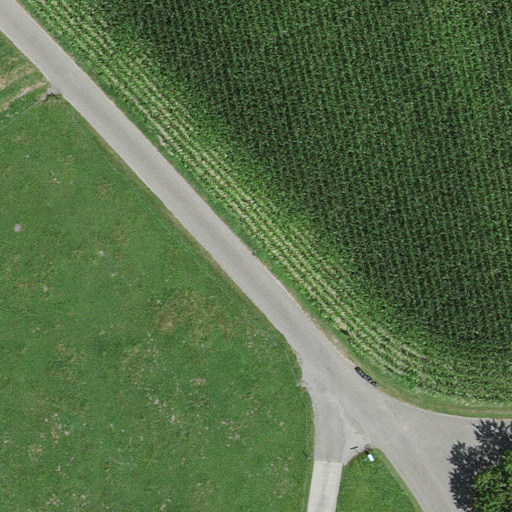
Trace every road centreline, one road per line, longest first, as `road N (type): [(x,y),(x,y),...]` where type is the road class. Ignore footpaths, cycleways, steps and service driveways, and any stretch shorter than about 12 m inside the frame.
road 1 (unclassified): [(402,448),(0,23)]
road 2 (track): [(354,398),(316,511)]
